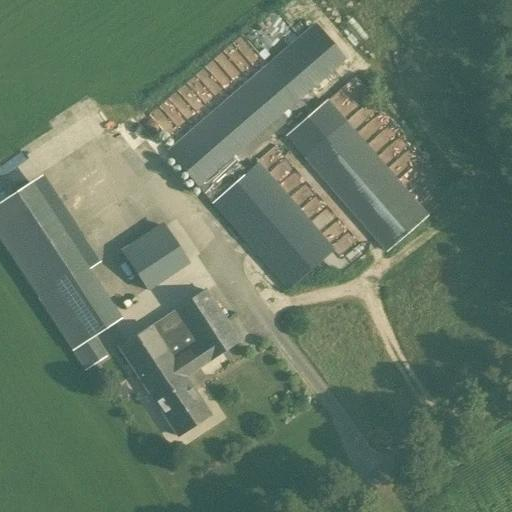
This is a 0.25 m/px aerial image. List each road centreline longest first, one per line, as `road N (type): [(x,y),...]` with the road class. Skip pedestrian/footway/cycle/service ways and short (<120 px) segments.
road 1 (unknown): [(186,277),(155,296),(133,291),(109,255),(109,221),(144,196),(173,203),(308,370),(367,479)]
road 2 (unclassified): [(310,511),(511,392)]
